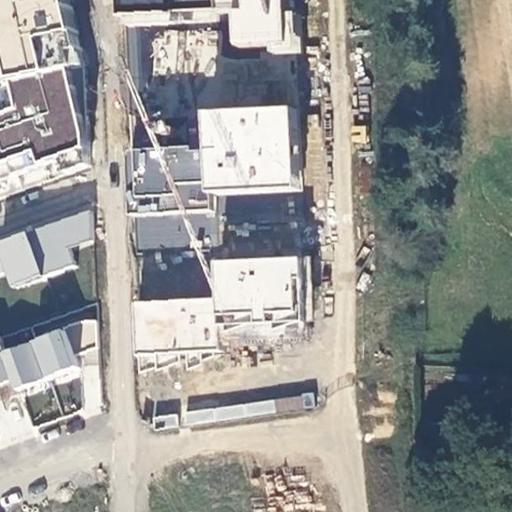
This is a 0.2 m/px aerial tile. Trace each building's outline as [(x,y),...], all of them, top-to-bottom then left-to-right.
[(70,0),(0,0),(0,75),(9,111),(0,114),(0,201),(93,170),(85,63),(70,0)] [(291,0),(128,0),(129,22),(239,18),(241,50),(261,49),(293,48),(291,0)] [(295,104),(297,57),(248,55),(246,102),(295,104)] [(211,151),(131,154),(133,217),(216,214),(216,197),(303,194),(299,111),(209,115),(211,151)] [(93,207),(33,229),(49,273),(72,264),(66,249),(94,237),(93,207)] [(33,229),(0,242),(0,269),(1,269),(9,288),(49,273),(33,229)] [(143,256),(141,268),(168,271),(169,259),(143,256)] [(220,302),(137,305),(139,358),(224,355),(223,328),(307,325),(305,262),(219,265),(220,302)] [(99,363),(98,311),(36,336),(54,383),(99,363)] [(0,394),(3,403),(54,383),(36,336),(0,349),(0,394)]
